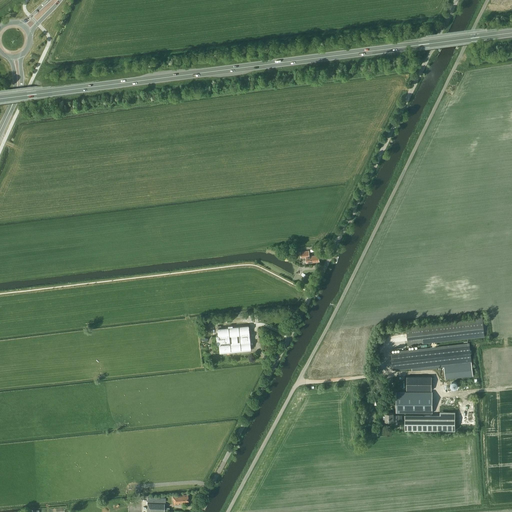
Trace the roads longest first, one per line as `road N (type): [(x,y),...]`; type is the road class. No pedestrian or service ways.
road 1 (unclassified): [(227,511),(487,0)]
road 2 (unclassified): [(220,468),(456,0)]
road 3 (trunk): [(0,98),(511,33)]
